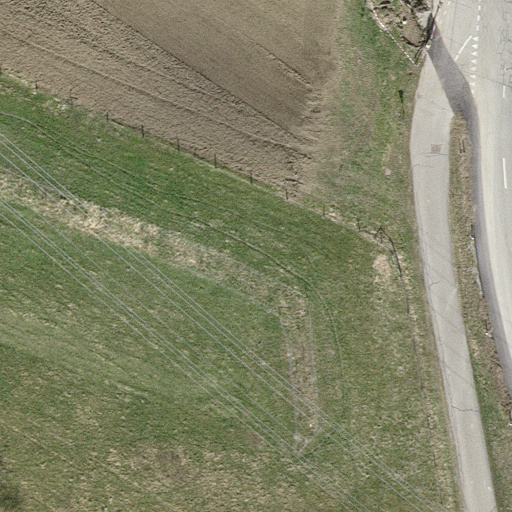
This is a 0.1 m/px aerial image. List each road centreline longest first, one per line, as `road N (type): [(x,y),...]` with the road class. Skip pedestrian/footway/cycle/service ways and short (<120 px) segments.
road 1 (residential): [(510,26),(479,33),(453,62),(436,124),(433,218),(474,511)]
road 2 (tertiary): [(511,206),(505,126),(510,26)]
